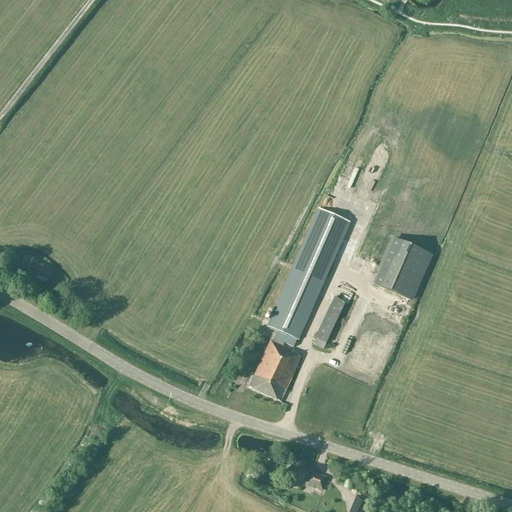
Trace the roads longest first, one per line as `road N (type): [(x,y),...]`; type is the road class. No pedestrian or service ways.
road 1 (tertiary): [(511,506),(200,407),(0,295)]
road 2 (track): [(0,116),(91,0)]
